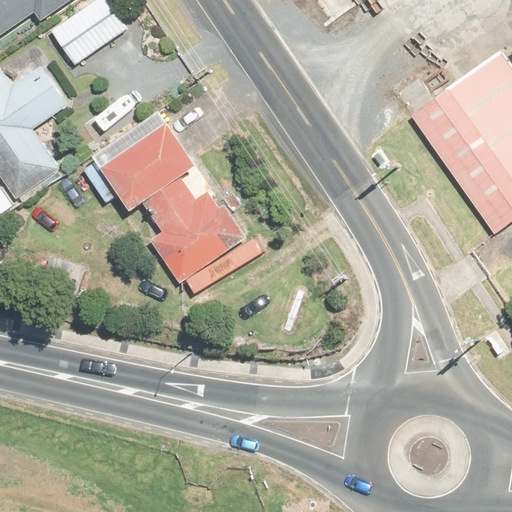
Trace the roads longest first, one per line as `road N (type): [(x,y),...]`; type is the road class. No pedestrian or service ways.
road 1 (tertiary): [(422,398),(413,306),(398,266),(226,0)]
road 2 (primary): [(382,453),(0,364)]
